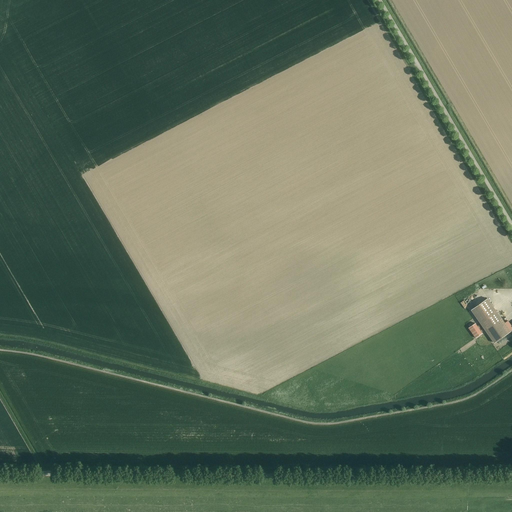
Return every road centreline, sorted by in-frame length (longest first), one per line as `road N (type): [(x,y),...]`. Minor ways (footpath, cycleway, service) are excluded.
road 1 (unclassified): [(0,474),(511,474)]
road 2 (unclassified): [(511,226),(379,0)]
